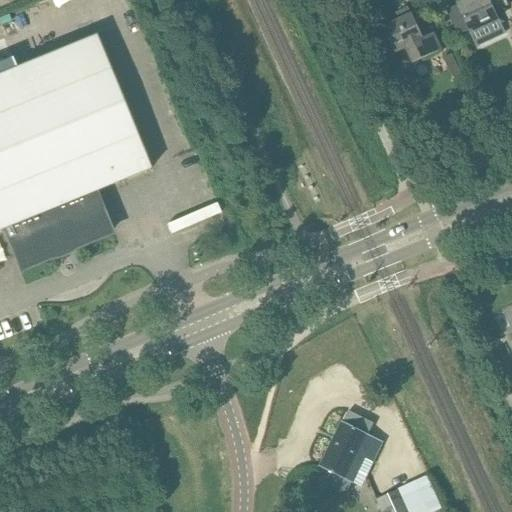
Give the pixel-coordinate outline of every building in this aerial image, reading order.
[(507,5),(505,0),(466,0),(458,4),(459,5),(447,11),(459,36),(470,31),(472,33),(499,21),(495,11),(507,5)] [(442,51),(428,20),(426,21),(434,37),(424,41),(409,9),(397,15),(400,21),(385,28),(397,53),(407,48),(414,64),(442,51)] [(77,44),(0,75),(0,231),(4,229),(21,270),(110,234),(94,193),(150,170),(96,36),(77,44)] [(374,473),(369,471),(383,443),(368,435),(374,424),(349,412),(321,467),(355,484),(356,481),(363,484),(367,476),(372,478),(374,473)] [(409,511),(400,490),(378,500),(383,511),(409,511)]
